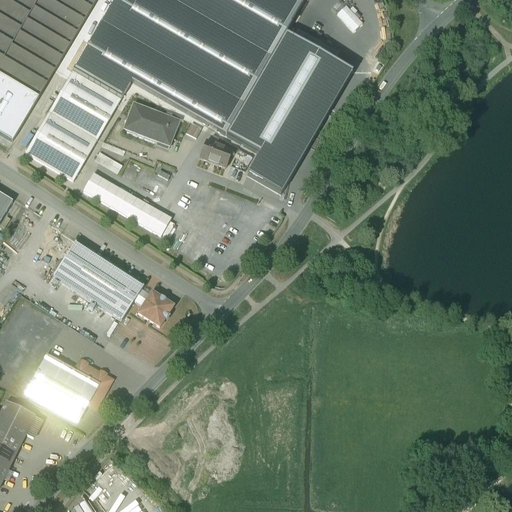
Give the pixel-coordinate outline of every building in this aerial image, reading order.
[(0,0),(0,76),(39,99),(97,0),(0,0)] [(116,0),(73,73),(121,101),(122,101),(132,84),(226,138),(286,36),(306,0),(116,0)] [(351,74),(286,36),(226,138),(258,158),(247,178),(280,197),(351,74)] [(121,101),(73,73),(25,155),(73,183),(121,101)] [(180,123),(133,105),(123,132),(170,150),(180,123)] [(191,126),(186,136),(191,138),(196,129),(191,126)] [(232,154),(206,144),(199,161),(225,171),(232,154)] [(0,224),(13,204),(0,196),(0,224)] [(143,289),(75,244),(53,279),(121,323),(134,303),(142,292),(143,289)] [(150,297),(142,292),(134,303),(142,309),(150,297)] [(173,308),(152,294),(150,297),(142,309),(138,316),(159,330),(173,308)] [(75,372),(46,356),(24,396),(77,426),(87,408),(99,386),(75,372)] [(112,382),(79,364),(75,372),(99,386),(87,408),(96,413),(112,382)] [(33,419),(34,418),(6,404),(0,417),(0,487),(25,437),(33,419)] [(33,419),(25,437),(34,441),(42,424),(33,419)]
